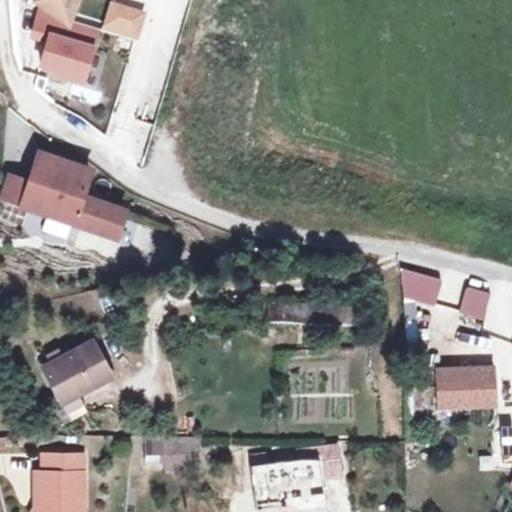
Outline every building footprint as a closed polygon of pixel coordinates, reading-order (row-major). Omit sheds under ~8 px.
[(41,0),(72,18),(77,0),(41,0)] [(97,61),(113,34),(110,33),(91,22),(76,48),(97,61)] [(127,212),(83,197),(90,170),(39,153),(31,183),(11,177),(4,201),(119,238),(127,212)] [(45,220),(43,232),(67,236),(69,224),(45,220)] [(397,266),(398,293),(435,303),(443,278),(397,266)] [(489,291),(466,285),(459,310),(484,317),(486,307),(489,291)] [(56,352),(60,360),(95,340),(91,333),(56,352)] [(95,340),(60,360),(45,368),(63,400),(113,374),(95,340)] [(436,388),(420,390),(422,411),(438,409),(498,406),(496,365),(436,368),(436,388)] [(167,436),(144,435),(144,463),(164,462),(167,436)] [(0,436),(0,448),(17,449),(17,437),(0,436)] [(181,436),(167,436),(164,462),(163,469),(182,469),(181,436)] [(199,436),(181,436),(182,469),(202,469),(199,436)] [(299,458),(253,464),(258,508),(286,505),(286,496),(324,492),(323,476),(342,474),(338,443),(297,448),(299,458)] [(41,472),(33,472),(34,506),(40,505),(40,511),(82,511),(81,454),(41,455),(41,472)]
